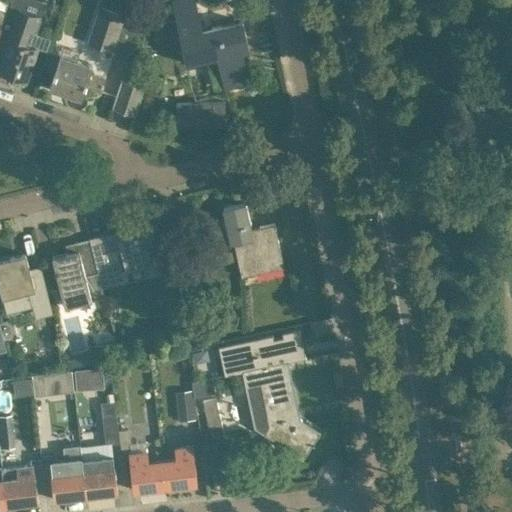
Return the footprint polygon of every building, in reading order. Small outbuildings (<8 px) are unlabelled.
[(10,0),(8,9),(1,29),(9,32),(2,53),(5,54),(0,69),(27,78),(33,59),(38,45),(26,42),(30,29),(31,29),(40,2),(34,0),(10,0)] [(0,0),(0,31),(1,29),(8,9),(6,9),(9,1),(4,0),(0,0)] [(116,38),(124,13),(128,1),(125,0),(100,0),(99,4),(86,42),(112,50),(116,38)] [(195,0),(172,0),(187,63),(218,55),(225,87),(248,82),(249,85),(250,85),(242,50),(249,48),(243,20),(202,29),(195,0)] [(93,64),(75,58),(52,50),(45,68),(55,71),(50,86),(82,97),(86,85),(101,90),(106,77),(91,72),(93,64)] [(135,115),(145,87),(122,79),(112,107),(135,115)] [(223,206),(228,226),(231,241),(233,241),(241,275),(264,270),(284,266),(275,222),(252,227),(246,201),(223,206)] [(96,263),(102,286),(125,280),(122,269),(129,267),(160,259),(152,225),(133,230),(132,226),(129,227),(131,234),(124,236),(123,235),(123,234),(122,233),(120,233),(105,237),(104,233),(91,237),(90,237),(96,263)] [(53,255),(61,289),(66,306),(105,296),(102,286),(96,263),(90,237),(76,240),(78,249),(53,255)] [(176,261),(180,277),(193,274),(186,241),(172,244),(173,249),(176,261)] [(163,252),(166,263),(176,261),(173,249),(163,252)] [(49,297),(41,265),(30,268),(26,253),(0,259),(0,282),(3,295),(28,289),(31,302),(49,297)] [(194,276),(182,278),(183,287),(196,285),(194,276)] [(218,345),(224,374),(241,371),(240,369),(288,359),(288,361),(304,357),(298,328),(218,345)] [(117,355),(114,340),(92,345),(94,359),(117,355)] [(245,388),(247,387),(255,426),(265,432),(277,440),(279,436),(306,453),(320,431),(300,417),(288,359),(241,369),(245,388)] [(127,360),(111,361),(113,376),(129,374),(127,360)] [(103,366),(74,368),(76,389),(105,386),(103,366)] [(72,369),(59,370),(62,391),(74,390),(72,369)] [(194,395),(215,391),(212,375),(192,379),(194,395)] [(175,391),(178,420),(194,418),(191,389),(175,391)] [(202,400),(212,447),(226,444),(216,397),(202,400)] [(0,447),(16,446),(13,413),(11,413),(0,414),(0,447)] [(120,442),(117,414),(103,416),(106,444),(120,442)] [(55,498),(86,494),(82,458),(80,443),(63,446),(65,459),(51,461),(52,472),(51,472),(52,478),(55,498)] [(198,481),(195,461),(194,455),(193,455),(192,444),(176,446),(177,457),(163,459),(166,485),(198,481)] [(146,450),(131,452),(133,463),(131,463),(134,489),(166,485),(163,459),(148,461),(147,450),(146,450)] [(95,456),(82,458),(86,494),(118,490),(116,471),(115,465),(114,465),(112,454),(95,456)] [(39,500),(36,480),(36,474),(34,474),(33,463),(2,467),(4,478),(7,504),(39,500)]
